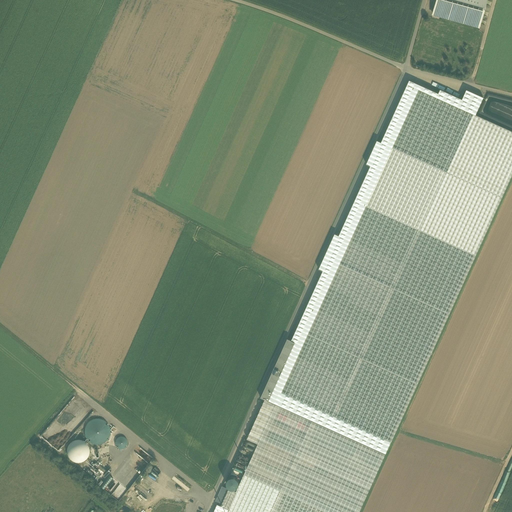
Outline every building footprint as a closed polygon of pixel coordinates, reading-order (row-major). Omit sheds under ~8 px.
[(486,0),(436,0),(433,14),(479,27),(486,0)] [(327,511),(358,511),(511,173),(511,131),(475,115),(483,97),(466,89),(462,99),(440,89),(438,93),(409,80),(381,142),(377,140),(366,164),(370,166),(339,235),(334,233),(318,269),(323,271),(291,340),(287,338),(260,397),(264,399),(247,438),(258,443),(243,474),(280,490),(327,511)] [(69,419),(60,411),(39,436),(48,444),(52,439),(62,447),(92,411),(82,403),(69,419)] [(95,419),(92,420),(89,421),(87,423),(85,426),(84,429),(84,432),(85,435),(86,438),(88,440),(90,442),(93,444),(96,444),(99,444),(102,443),(105,442),(107,439),(109,437),(110,434),(110,431),(110,428),(108,425),(106,422),(104,420),(101,419),(98,418),(95,419)] [(131,430),(148,441),(149,440),(146,438),(152,430),(136,419),(132,426),(133,427),(131,430)] [(122,437),(121,436),(119,437),(118,437),(116,438),(116,440),(115,441),(115,443),(115,444),(116,446),(117,447),(118,448),(120,449),(121,449),(123,448),(124,448),(126,447),(127,445),(127,444),(127,442),(127,441),(126,439),(125,438),(124,437),(122,437)] [(74,440),(71,441),(69,443),(67,446),(67,448),(66,451),(67,454),(68,457),(70,459),(72,461),(75,462),(77,462),(80,462),(83,461),(85,459),(87,457),(88,455),(89,452),(89,449),(88,446),(87,444),(85,442),(82,440),(79,440),(77,440),(74,440)] [(150,456),(137,449),(135,452),(138,454),(136,457),(142,460),(139,464),(143,467),(145,464),(150,456)] [(108,454),(107,453),(105,453),(104,454),(103,454),(102,455),(101,456),(100,457),(100,459),(100,460),(100,462),(101,463),(102,464),(103,465),(105,465),(106,465),(107,465),(109,465),(110,464),(111,463),(112,462),(112,460),(112,459),(112,458),(111,456),(110,455),(109,454),(108,454)] [(105,470),(96,462),(94,465),(103,472),(105,470)] [(102,474),(92,467),(91,468),(100,476),(102,474)] [(327,511),(280,490),(243,474),(233,469),(213,511),(327,511)] [(127,490),(109,475),(100,486),(118,501),(127,490)] [(142,507),(145,502),(134,495),(131,500),(142,507)]
